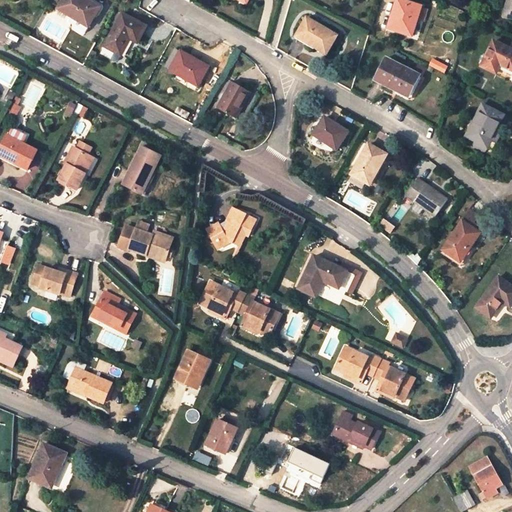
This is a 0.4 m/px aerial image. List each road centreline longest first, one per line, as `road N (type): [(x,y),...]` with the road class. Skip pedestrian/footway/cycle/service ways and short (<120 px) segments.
road 1 (residential): [(278,511),(0,395)]
road 2 (unclassified): [(0,37),(261,173)]
road 3 (unclassified): [(261,173),(363,234),(458,333)]
road 4 (residential): [(483,192),(411,133),(286,68)]
road 5 (residential): [(431,437),(293,367)]
road 6 (residential): [(286,68),(168,0)]
